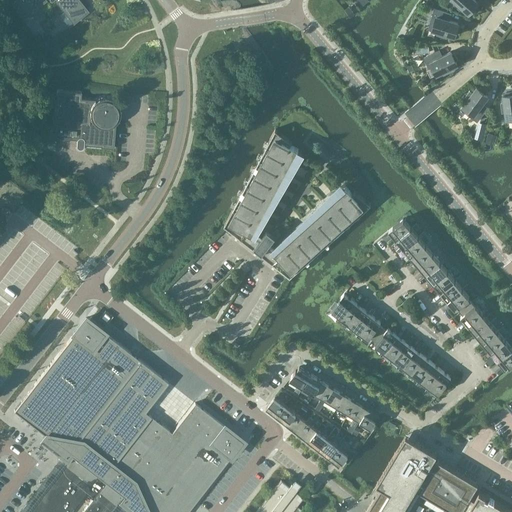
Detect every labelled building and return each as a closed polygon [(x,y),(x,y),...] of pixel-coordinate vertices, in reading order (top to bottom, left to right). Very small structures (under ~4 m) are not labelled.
[(17,0),(15,3),(26,17),(46,0),(57,0),(75,22),(89,11),(80,0),(17,0)] [(453,4),(460,11),(463,8),(468,13),(470,11),(472,13),(477,6),(475,5),(477,3),(474,0),(453,0),(455,2),(453,4)] [(345,11),(350,17),(353,14),(348,8),(345,11)] [(436,35),(446,38),(447,35),(454,37),(454,34),(457,35),(459,27),(457,26),(458,23),(446,20),(448,13),(434,9),(428,29),(437,32),(436,35)] [(42,35),(37,39),(45,50),(46,40),(42,35)] [(46,40),(45,50),(46,49),(56,41),(52,36),(46,40)] [(429,69),(434,66),(438,74),(442,72),(443,75),(452,71),(450,68),(457,65),(455,62),(458,61),(454,53),(452,54),(450,52),(439,57),(436,51),(423,58),(429,69)] [(411,58),(412,67),(419,66),(417,57),(411,58)] [(476,88),(472,94),(469,92),(464,99),(466,101),(460,110),(477,122),(486,110),(480,106),(488,96),(485,94),(487,92),(480,87),(478,89),(476,88)] [(115,125),(117,123),(118,122),(120,119),(121,117),(122,114),(122,112),(122,109),(121,107),(120,105),(119,103),(118,101),(116,99),(114,98),(111,97),(109,96),(106,96),(103,96),(101,97),(98,98),(96,99),(82,98),(82,92),(58,90),(56,113),(55,114),(54,114),(54,115),(53,116),(53,117),(52,118),(52,119),(52,120),(52,121),(53,122),(54,123),(55,124),(54,137),(62,138),(62,137),(69,137),(70,126),(77,127),(78,114),(90,115),(91,117),(92,119),(94,122),(95,123),(98,125),(100,126),(102,127),(105,127),(107,127),(110,127),(112,126),(115,125)] [(504,103),(501,103),(502,113),(505,112),(506,122),(511,121),(511,92),(506,93),(506,95),(503,96),(504,103)] [(115,148),(117,123),(115,125),(112,126),(110,127),(107,127),(105,127),(102,127),(100,126),(98,125),(95,123),(94,122),(92,119),(91,117),(90,115),(78,114),(77,127),(70,126),(69,137),(69,138),(77,139),(77,145),(80,147),(81,147),(85,145),(85,144),(90,145),(90,146),(97,146),(97,145),(102,146),(101,147),(115,148)] [(261,239),(254,235),(300,150),(273,136),(225,225),(254,248),(255,247),(263,253),(262,254),(291,277),(367,209),(347,187),(275,251),(269,245),(277,236),(269,230),(261,239)] [(496,138),(488,136),(486,143),(494,146),(496,138)] [(48,148),(47,150),(55,150),(56,141),(48,140),(48,148)] [(397,241),(412,229),(403,218),(388,231),(397,241)] [(404,250),(419,237),(412,229),(397,241),(401,247),(404,250)] [(427,246),(422,240),(419,237),(404,250),(411,259),(427,246)] [(418,268),(434,255),(427,246),(411,259),(418,268)] [(426,276),(441,263),(434,255),(418,268),(426,276)] [(433,285),(448,272),(441,263),(426,276),(430,281),(432,284),(433,285)] [(440,294),(456,281),(448,272),(433,285),(440,294)] [(448,302),(463,290),(456,281),(440,294),(448,302)] [(460,313),(472,304),(468,299),(470,298),(463,290),(448,302),(455,311),(457,309),(460,313)] [(354,301),(344,294),(332,309),(342,317),(354,301)] [(351,324),(363,308),(354,301),(342,317),(351,324)] [(469,327),(484,314),(476,304),(474,306),(472,304),(460,313),(462,316),(460,317),(469,327)] [(360,331),(372,316),(371,315),(368,313),(363,308),(351,324),(360,331)] [(476,336),(491,323),(484,314),(469,327),(476,336)] [(381,322),(377,320),(372,316),(360,331),(368,338),(370,336),(374,339),(383,328),(379,324),(381,322)] [(86,318),(12,409),(47,436),(43,441),(67,460),(72,455),(106,482),(123,495),(124,496),(119,501),(133,511),(143,511),(144,511),(188,511),(243,440),(195,403),(172,433),(144,411),(168,381),(86,318)] [(483,345),(499,332),(491,323),(476,336),(483,345)] [(385,351),(398,335),(396,335),(388,328),(386,330),(383,328),(374,339),(377,341),(375,343),(385,351)] [(491,353),(506,341),(499,332),(483,345),(491,353)] [(394,358),(407,342),(399,337),(398,335),(385,351),(394,358)] [(407,342),(394,358),(403,365),(416,350),(415,349),(409,345),(412,341),(409,339),(407,342)] [(498,362),(511,350),(511,347),(506,341),(491,353),(498,362)] [(412,372),(424,357),(418,351),(416,350),(403,365),(412,372)] [(505,370),(511,364),(511,350),(498,362),(505,370)] [(421,379),(433,364),(424,357),(412,372),(421,379)] [(430,386),(442,371),(433,364),(421,379),(430,386)] [(304,387),(312,374),(299,367),(296,371),(296,370),(289,378),(290,379),(304,387)] [(430,386),(439,393),(451,377),(442,371),(430,386)] [(315,394),(323,381),(312,374),(304,387),(315,394)] [(323,381),(315,394),(326,401),(334,388),(323,381)] [(334,388),(326,401),(333,404),(330,409),(335,411),(337,407),(338,407),(345,395),(334,388)] [(349,414),(357,401),(345,395),(338,407),(349,414)] [(286,405),(275,397),(275,396),(266,408),(277,417),(286,405)] [(360,421),(368,408),(357,401),(349,414),(360,421)] [(287,425),(297,413),(286,405),(277,417),(287,425)] [(368,408),(360,421),(371,428),(379,415),(368,408)] [(298,433),(307,422),(297,413),(287,425),(298,433)] [(307,422),(298,433),(308,441),(317,430),(311,424),(314,420),(310,418),(307,422)] [(319,450),(328,438),(317,430),(308,441),(319,450)] [(328,438),(319,450),(329,458),(338,446),(332,441),(336,436),(332,433),(328,438)] [(382,486),(366,511),(400,511),(419,482),(423,485),(419,491),(454,511),(460,511),(478,484),(433,457),(436,453),(406,435),(377,483),(382,486)] [(329,458),(339,466),(348,454),(338,446),(329,458)] [(67,460),(38,498),(56,511),(70,511),(85,492),(93,498),(106,482),(72,455),(67,460)] [(297,506),(303,498),(295,491),(297,488),(291,484),(289,487),(281,480),(256,511),(270,511),(273,509),(277,511),(300,511),(303,510),(297,506)] [(93,498),(86,507),(92,511),(110,511),(123,495),(106,482),(93,498)] [(511,511),(479,492),(466,511),(511,511)] [(39,511),(56,511),(57,511),(39,498),(32,507),(39,511)]
